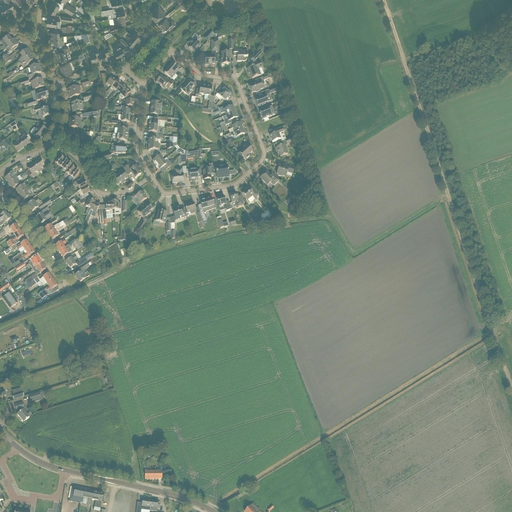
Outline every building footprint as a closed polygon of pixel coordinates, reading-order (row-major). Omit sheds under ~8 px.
[(0,14),(4,16),(15,8),(9,0),(3,0),(5,2),(2,5),(0,4),(0,14)] [(47,10),(51,12),(54,14),(59,7),(52,2),(47,10)] [(188,9),(183,2),(177,6),(180,10),(182,8),(184,10),(184,9),(186,11),(188,9)] [(67,4),(65,7),(73,12),(75,9),(67,4)] [(158,5),(147,14),(151,19),(152,18),(155,22),(165,14),(158,5)] [(73,12),(65,7),(63,10),(72,15),(73,12)] [(112,9),(101,11),(102,15),(111,14),(112,19),(113,18),(124,16),(125,16),(124,10),(121,11),(119,11),(113,12),(113,9),(112,9)] [(46,25),(55,27),(56,22),(59,23),(59,18),(47,17),(46,25)] [(158,25),(162,31),(167,27),(169,30),(175,25),(171,20),(167,23),(164,19),(158,25)] [(52,32),(50,32),(51,39),(54,39),(59,39),(59,36),(59,32),(58,32),(58,30),(57,30),(52,31),(52,32)] [(135,32),(132,36),(133,37),(131,38),(135,42),(137,44),(142,38),(139,37),(141,35),(136,32),(135,33),(135,32)] [(211,38),(214,34),(210,32),(204,39),(207,42),(211,38)] [(89,41),(86,33),(80,33),(83,43),(89,41)] [(132,36),(129,34),(124,40),(121,37),(118,39),(125,46),(128,43),(131,46),(135,42),(131,38),(133,37),(132,36)] [(197,42),(200,39),(195,34),(187,43),(190,46),(188,48),(194,53),(200,46),(197,42)] [(59,39),(54,39),(54,44),(59,44),(63,44),(63,39),(63,36),(59,36),(59,39)] [(0,43),(4,47),(11,41),(8,37),(0,43)] [(11,41),(4,47),(6,50),(9,47),(12,51),(17,48),(16,47),(18,45),(14,39),(11,41)] [(113,50),(118,59),(125,55),(124,54),(126,53),(128,50),(125,47),(122,44),(113,50)] [(208,56),(204,56),(204,58),(204,60),(204,65),(210,65),(215,64),(215,63),(214,59),(214,57),(214,56),(214,52),(218,52),(218,44),(211,44),(211,52),(212,56),(208,56)] [(61,52),(56,53),(59,61),(68,58),(67,54),(69,53),(67,46),(60,48),(61,52)] [(98,52),(99,54),(101,62),(105,60),(105,61),(107,60),(106,54),(109,53),(107,47),(103,48),(104,50),(98,52)] [(99,54),(98,52),(97,48),(94,49),(94,51),(89,52),(92,62),(95,61),(95,62),(98,61),(96,55),(99,54)] [(20,60),(21,62),(29,57),(31,55),(27,49),(25,51),(24,50),(20,53),(23,58),(20,60)] [(233,50),(233,52),(233,57),(237,57),(237,62),(243,62),(243,61),(244,61),(245,61),(246,60),(246,59),(247,59),(247,58),(248,58),(247,52),(242,52),(242,51),(238,51),(238,49),(233,49),(233,50)] [(252,58),(255,61),(261,54),(258,51),(252,58)] [(221,53),(221,65),(230,65),(230,53),(221,53)] [(0,64),(9,58),(7,55),(1,60),(0,60),(0,64)] [(29,57),(21,62),(25,67),(32,61),(29,57)] [(5,65),(11,60),(9,58),(0,64),(0,65),(1,67),(5,65)] [(60,66),(63,75),(72,71),(69,62),(60,66)] [(247,69),(247,70),(248,74),(249,74),(252,79),(256,77),(261,76),(261,75),(263,74),(261,68),(262,68),(260,62),(255,64),(251,66),(251,67),(247,69)] [(177,73),(179,70),(172,64),(168,69),(175,75),(180,79),(182,77),(177,73)] [(35,75),(41,73),(39,65),(30,68),(31,73),(27,75),(29,80),(36,78),(35,75)] [(175,75),(168,69),(164,73),(171,79),(175,75)] [(107,83),(111,87),(116,81),(112,77),(107,83)] [(168,89),(172,84),(164,78),(163,80),(160,78),(159,79),(159,78),(159,79),(158,79),(157,80),(157,81),(158,81),(156,83),(164,89),(166,87),(168,89)] [(30,83),(33,91),(44,87),(42,79),(30,83)] [(116,81),(111,87),(110,88),(115,92),(116,90),(122,84),(117,80),(116,81)] [(177,89),(176,91),(170,97),(174,100),(182,91),(188,97),(193,91),(191,89),(194,86),(188,81),(183,88),(180,86),(177,89)] [(261,82),(256,83),(249,86),(251,93),(255,92),(256,93),(260,91),(259,90),(263,89),(261,82)] [(116,90),(121,94),(126,88),(122,84),(116,90)] [(281,86),(276,88),(268,90),(270,95),(279,91),(280,94),(283,93),(281,86)] [(79,87),(67,90),(69,98),(74,97),(78,96),(76,92),(79,91),(80,91),(79,87)] [(125,98),(129,94),(130,92),(126,88),(121,94),(118,97),(122,99),(124,98),(125,98)] [(220,101),(222,99),(227,92),(224,90),(222,91),(220,89),(216,94),(217,94),(215,97),(220,101)] [(35,93),(37,101),(48,98),(46,90),(35,93)] [(227,92),(222,99),(225,101),(228,103),(231,98),(229,97),(230,95),(227,92)] [(129,94),(125,98),(127,99),(126,100),(125,106),(133,107),(134,101),(131,100),(131,96),(129,94)] [(254,100),(257,107),(261,105),(261,106),(265,104),(268,103),(267,99),(264,100),(263,97),(254,100)] [(81,102),(71,104),(72,113),(83,111),(81,102)] [(154,115),(154,117),(158,118),(159,106),(161,106),(162,103),(160,103),(160,102),(151,102),(151,106),(151,108),(150,115),(154,115)] [(209,102),(208,110),(211,111),(212,111),(214,111),(217,110),(214,108),(216,106),(212,103),(209,102)] [(262,120),(275,115),(271,105),(261,108),(262,111),(259,113),(262,120)] [(44,109),(43,106),(33,109),(34,112),(37,111),(40,119),(42,118),(51,115),(48,108),(44,109)] [(211,114),(210,114),(211,115),(211,116),(220,113),(221,114),(224,113),(225,116),(235,113),(234,110),(234,108),(233,108),(233,107),(231,108),(227,109),(226,107),(222,108),(219,109),(217,110),(214,111),(212,111),(211,111),(211,114)] [(224,123),(219,124),(221,128),(225,126),(226,126),(229,125),(232,123),(234,123),(234,122),(232,123),(231,120),(235,119),(237,118),(237,117),(237,115),(236,115),(235,113),(225,116),(227,120),(224,121),(224,123)] [(149,126),(160,127),(160,121),(162,121),(162,118),(158,118),(154,117),(154,121),(149,120),(149,126)] [(70,119),(68,128),(76,129),(76,131),(82,131),(83,123),(80,123),(81,120),(79,120),(75,119),(75,120),(73,120),(73,119),(70,119)] [(232,129),(233,132),(233,133),(242,129),(243,129),(241,123),(233,126),(233,124),(229,126),(231,129),(232,129)] [(33,129),(30,132),(31,134),(32,135),(39,141),(46,131),(38,125),(35,129),(33,129)] [(116,125),(116,129),(114,129),(114,134),(117,135),(128,136),(128,133),(127,133),(128,130),(122,129),(122,126),(116,125)] [(160,128),(160,127),(149,126),(148,132),(156,133),(156,136),(160,137),(162,137),(163,133),(160,133),(160,128)] [(270,136),(270,138),(272,143),(277,141),(282,139),(280,134),(284,132),(283,131),(288,130),(286,126),(282,128),(279,129),(274,131),(275,134),(270,136)] [(233,133),(233,132),(230,134),(231,137),(233,137),(234,141),(238,139),(237,138),(244,135),(242,129),(233,133)] [(294,130),(285,133),(287,139),(294,136),(296,136),(295,132),(294,130)] [(68,142),(74,144),(77,135),(72,133),(71,134),(67,132),(64,140),(68,141),(68,142)] [(18,139),(24,148),(30,143),(25,137),(26,137),(25,134),(22,136),(23,138),(20,141),(18,139)] [(115,144),(121,144),(121,141),(127,141),(127,138),(128,136),(117,135),(116,140),(115,140),(115,144)] [(160,145),(160,140),(160,139),(162,139),(162,137),(160,137),(156,136),(151,136),(149,136),(149,140),(148,140),(148,142),(147,142),(147,145),(148,145),(160,145)] [(11,147),(6,139),(0,144),(2,147),(3,146),(6,151),(11,147)] [(24,148),(18,139),(16,141),(17,143),(13,146),(17,152),(24,148)] [(242,149),(243,150),(248,155),(252,151),(249,147),(251,146),(250,145),(251,144),(249,139),(245,141),(247,144),(242,149)] [(157,145),(148,145),(148,151),(153,151),(155,154),(155,155),(160,153),(159,145),(157,145)] [(277,152),(278,152),(280,158),(287,155),(284,145),(275,148),(277,152)] [(127,148),(126,147),(116,146),(115,150),(110,151),(111,155),(116,154),(119,154),(125,154),(126,151),(126,150),(127,148)] [(235,153),(242,160),(244,159),(245,161),(250,156),(248,155),(243,150),(241,152),(239,150),(235,153)] [(163,161),(161,158),(164,157),(162,154),(152,161),(156,166),(163,161)] [(55,163),(59,166),(64,159),(60,156),(55,163)] [(163,161),(156,166),(159,170),(163,167),(166,171),(171,165),(166,158),(163,161)] [(44,166),(40,159),(33,164),(37,171),(39,173),(41,171),(40,169),(44,166)] [(59,166),(63,169),(68,162),(64,159),(59,166)] [(63,169),(67,172),(71,167),(72,165),(68,162),(63,169)] [(211,179),(210,176),(213,176),(212,163),(208,163),(209,169),(203,170),(204,180),(211,179)] [(278,170),(276,174),(278,175),(278,176),(281,177),(281,176),(285,177),(287,173),(288,170),(293,172),(294,169),(283,165),(279,163),(277,167),(277,169),(278,170)] [(37,171),(33,164),(27,168),(32,174),(31,175),(32,177),(35,176),(34,173),(37,171)] [(131,174),(135,179),(141,175),(135,167),(132,169),(129,165),(124,169),(128,176),(131,174)] [(229,176),(227,167),(227,166),(215,167),(217,179),(222,178),(222,177),(229,176)] [(66,173),(70,176),(75,169),(71,167),(67,172),(66,173)] [(75,169),(70,176),(74,179),(79,172),(75,169)] [(188,170),(189,177),(190,182),(198,181),(198,178),(201,178),(200,169),(188,170)] [(180,183),(180,184),(184,184),(184,179),(182,179),(180,170),(175,170),(176,175),(171,176),(172,184),(180,183)] [(5,178),(8,184),(17,178),(16,177),(14,178),(12,175),(14,174),(12,171),(7,175),(8,176),(5,178)] [(123,172),(118,175),(123,184),(125,182),(124,181),(127,179),(123,172)] [(279,181),(271,173),(269,175),(266,172),(263,176),(262,176),(260,177),(260,178),(261,179),(261,180),(262,181),(267,186),(270,183),(273,186),(279,181)] [(123,184),(118,175),(112,179),(117,186),(120,184),(121,185),(123,184)] [(19,185),(17,182),(19,181),(17,178),(8,184),(12,189),(19,185)] [(77,185),(80,191),(87,187),(84,181),(77,185)] [(28,190),(24,184),(16,190),(19,195),(26,190),(27,191),(28,190)] [(249,203),(258,196),(249,185),(244,189),(245,191),(242,194),(249,203)] [(87,187),(80,191),(83,196),(90,192),(87,187)] [(32,196),(28,190),(27,191),(26,190),(19,195),(23,201),(26,198),(27,199),(32,196)] [(134,201),(136,199),(138,202),(135,204),(138,209),(143,204),(142,202),(147,199),(143,193),(142,194),(141,193),(136,196),(135,195),(131,197),(134,201)] [(233,193),(228,195),(231,204),(235,203),(236,208),(244,206),(242,200),(240,195),(240,196),(237,197),(236,194),(233,195),(233,193)] [(292,195),(286,201),(289,204),(295,199),(292,195)] [(223,206),(223,208),(225,208),(226,211),(231,210),(230,206),(229,202),(226,203),(224,197),(221,198),(221,197),(216,199),(219,207),(223,206)] [(218,208),(215,200),(212,201),(211,198),(205,200),(209,211),(218,208)] [(40,210),(50,204),(51,203),(49,200),(42,204),(40,202),(39,202),(37,199),(33,202),(33,201),(27,205),(32,212),(38,207),(40,210)] [(85,215),(87,216),(88,215),(94,203),(89,200),(85,207),(88,208),(85,215)] [(209,211),(205,200),(200,202),(203,212),(203,214),(204,214),(206,213),(205,212),(209,211)] [(111,202),(111,203),(112,214),(120,214),(120,210),(121,210),(121,204),(117,204),(117,202),(111,202)] [(190,204),(184,206),(186,214),(190,213),(190,215),(196,213),(196,211),(193,202),(190,203),(190,204)] [(88,215),(87,216),(84,223),(87,224),(94,212),(96,213),(99,206),(94,203),(88,215)] [(49,210),(48,208),(51,205),(50,204),(40,210),(43,214),(49,210)] [(143,219),(145,217),(150,213),(149,212),(152,210),(150,207),(150,205),(149,204),(147,204),(137,212),(143,219)] [(183,208),(180,209),(179,207),(172,210),(173,215),(175,220),(186,217),(185,213),(183,208)] [(258,218),(252,207),(249,209),(255,219),(258,218)] [(162,212),(162,211),(159,211),(158,211),(157,217),(156,217),(155,222),(156,222),(165,224),(166,219),(165,219),(166,213),(162,212)] [(0,215),(0,216),(5,223),(10,220),(12,223),(13,222),(8,214),(7,215),(4,212),(0,215)] [(36,218),(40,225),(50,218),(47,214),(43,217),(42,214),(36,218)] [(44,230),(47,236),(68,222),(66,219),(53,228),(51,225),(44,230)] [(68,222),(47,236),(51,241),(58,236),(56,233),(69,224),(68,222)] [(141,223),(134,234),(138,236),(145,225),(141,223)] [(9,228),(5,231),(9,237),(13,234),(19,231),(15,225),(11,228),(10,229),(9,228)] [(65,240),(78,231),(80,229),(79,226),(66,235),(63,237),(65,240)] [(15,237),(12,240),(14,243),(17,240),(18,240),(19,239),(23,237),(19,231),(13,234),(15,237)] [(72,243),(78,251),(83,247),(78,239),(72,243)] [(12,240),(7,243),(10,248),(11,248),(15,245),(14,243),(12,240)] [(55,246),(59,252),(64,248),(62,245),(66,243),(64,240),(55,246)] [(26,241),(17,247),(19,250),(22,248),(24,251),(30,247),(26,241)] [(30,247),(24,251),(26,253),(23,256),(25,259),(34,253),(30,247)] [(64,248),(59,252),(62,258),(71,252),(69,249),(66,251),(64,248)] [(90,255),(79,262),(75,256),(65,262),(70,269),(75,265),(76,264),(78,267),(91,258),(90,255)] [(30,266),(32,269),(35,267),(41,263),(37,257),(28,263),(30,266)] [(81,272),(82,272),(85,270),(92,265),(89,261),(78,268),(81,272)] [(20,285),(22,288),(23,288),(34,281),(38,278),(36,276),(45,270),(41,263),(35,267),(32,269),(34,273),(35,274),(24,281),(25,282),(20,285)] [(15,269),(17,273),(25,267),(23,264),(21,265),(15,269)] [(82,272),(81,272),(75,276),(79,283),(89,276),(85,270),(82,272)] [(45,281),(47,284),(52,280),(48,274),(39,280),(41,283),(45,281)] [(47,288),(49,291),(51,294),(53,293),(54,293),(59,290),(52,280),(47,284),(49,287),(47,288)] [(36,284),(34,281),(23,288),(24,289),(25,290),(28,288),(29,289),(36,284)] [(1,287),(0,287),(0,292),(0,293),(9,287),(7,284),(4,286),(3,286),(1,287)] [(49,291),(47,288),(38,294),(41,300),(47,296),(46,294),(49,291)] [(10,293),(2,298),(9,309),(17,303),(10,293)] [(32,355),(30,349),(22,353),(24,358),(32,355)] [(30,401),(35,400),(36,402),(43,399),(41,393),(29,397),(30,401)] [(16,410),(19,413),(17,415),(23,423),(29,418),(31,415),(30,414),(30,413),(29,412),(28,412),(25,414),(22,411),(20,409),(24,408),(23,403),(14,406),(16,410)] [(145,472),(145,480),(162,480),(161,471),(145,472)] [(91,506),(92,501),(94,492),(71,487),(70,496),(69,502),(91,506)] [(92,501),(95,501),(94,508),(100,509),(101,506),(102,498),(103,494),(94,492),(92,501)] [(147,511),(150,511),(151,501),(142,500),(141,507),(141,510),(147,511)] [(151,501),(150,511),(157,511),(158,501),(151,501)]
